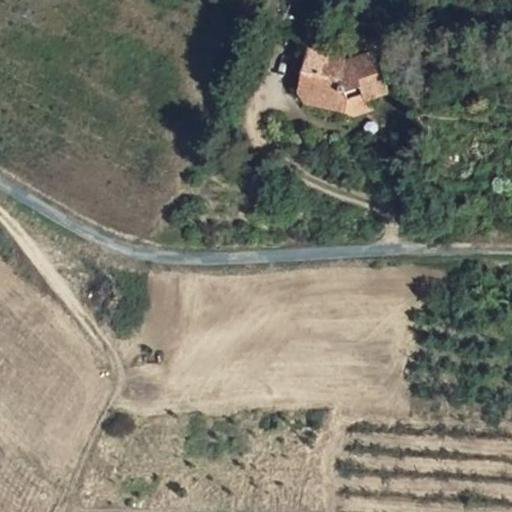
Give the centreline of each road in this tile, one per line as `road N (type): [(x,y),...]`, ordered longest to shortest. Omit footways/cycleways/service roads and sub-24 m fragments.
road 1 (track): [(511,250),(179,260),(89,236),(0,179)]
road 2 (track): [(0,217),(108,345),(118,381),(57,511)]
road 3 (track): [(386,249),(394,228),(383,205),(288,168),(254,131),(268,82)]
